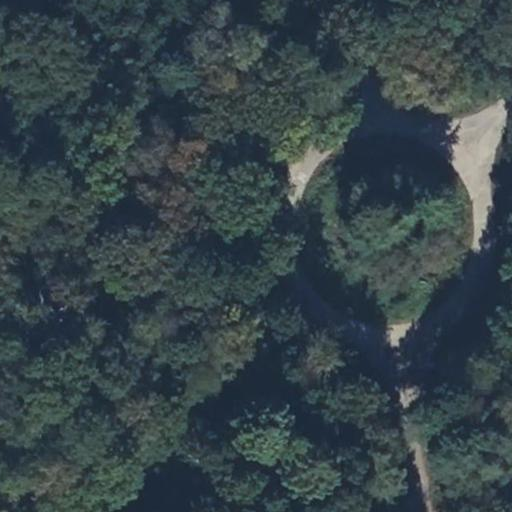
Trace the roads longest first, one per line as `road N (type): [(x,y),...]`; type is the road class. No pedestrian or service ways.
road 1 (track): [(2,0),(120,62),(293,190)]
road 2 (track): [(307,300),(353,330),(399,335),(458,308),(489,261),(487,200),(461,157)]
road 3 (track): [(98,511),(307,300)]
road 4 (track): [(399,335),(423,511)]
road 5 (track): [(366,128),(348,0)]
